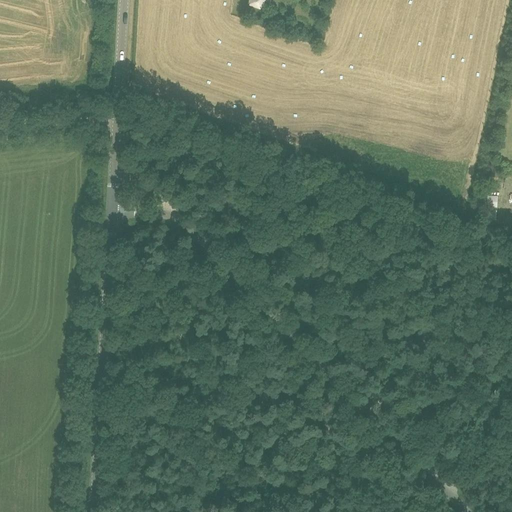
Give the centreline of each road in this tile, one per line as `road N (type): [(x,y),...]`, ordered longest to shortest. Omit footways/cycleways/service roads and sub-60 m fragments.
road 1 (unclassified): [(443,487),(189,229),(112,214)]
road 2 (secondary): [(94,511),(112,214)]
road 3 (secondary): [(112,214),(123,0)]
